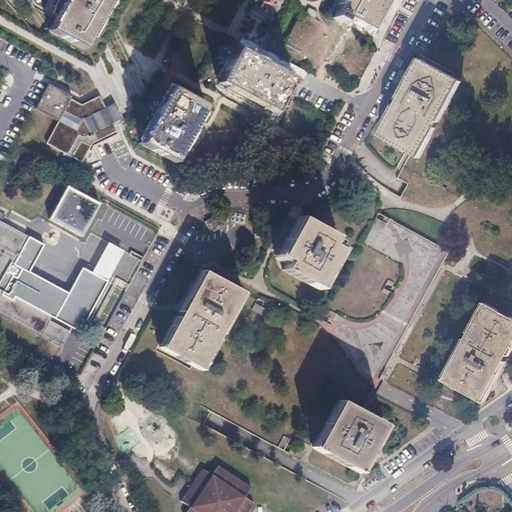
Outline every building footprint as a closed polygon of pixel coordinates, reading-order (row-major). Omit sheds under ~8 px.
[(109,0),(65,0),(49,30),(84,49),(96,27),(109,0)] [(384,0),(340,0),(334,13),(335,13),(344,18),(368,30),(384,0)] [(259,60),(236,48),(217,82),(273,112),(291,78),(259,60)] [(457,80),(421,60),(378,136),(416,158),(457,80)] [(69,95),(47,83),(34,109),(56,121),(69,95)] [(204,107),(170,88),(140,144),(174,162),(204,107)] [(70,101),(47,146),(81,163),(91,145),(115,134),(98,98),(80,107),(70,101)] [(77,194),(64,187),(47,220),(80,238),(97,205),(84,198),(82,201),(75,198),(77,194)] [(300,218),(278,257),(287,262),(286,264),(283,269),(318,288),(339,250),(330,245),(332,242),(335,237),(300,218)] [(0,315),(62,349),(71,332),(50,321),(51,318),(15,298),(13,301),(2,295),(13,277),(17,279),(22,270),(14,265),(28,238),(0,222),(0,315)] [(241,292),(202,272),(161,349),(199,369),(241,292)] [(264,315),(267,308),(254,303),(251,310),(264,315)] [(511,346),(511,317),(486,303),(444,379),(483,401),(511,346)] [(383,425),(339,401),(314,448),(358,471),(383,425)] [(213,477),(203,471),(182,503),(192,509),(190,511),(250,511),(255,504),(246,497),(252,488),(219,467),(213,477)]
